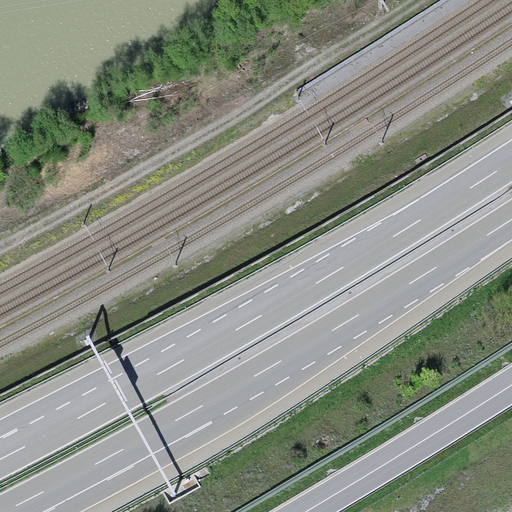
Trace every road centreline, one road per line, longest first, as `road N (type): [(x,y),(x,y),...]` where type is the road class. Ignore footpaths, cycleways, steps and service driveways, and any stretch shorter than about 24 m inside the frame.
road 1 (motorway): [(511,160),(231,332),(0,459)]
road 2 (motorway): [(7,511),(225,394),(511,219)]
road 3 (track): [(0,245),(302,77),(420,0)]
road 4 (primary): [(511,384),(302,511)]
